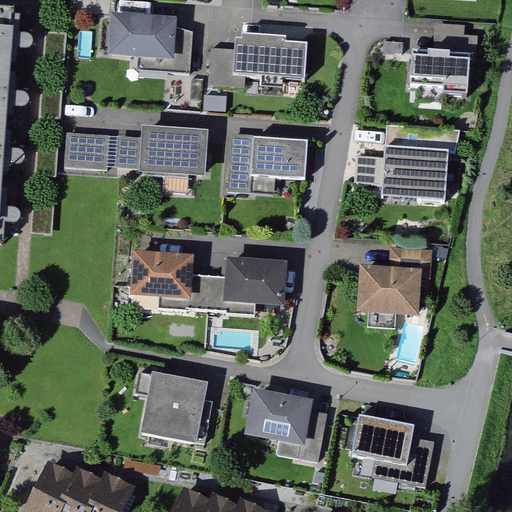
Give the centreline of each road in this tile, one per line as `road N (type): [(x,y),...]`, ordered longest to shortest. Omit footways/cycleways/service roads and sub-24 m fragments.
road 1 (residential): [(298,377),(358,25)]
road 2 (residential): [(475,416),(298,377)]
